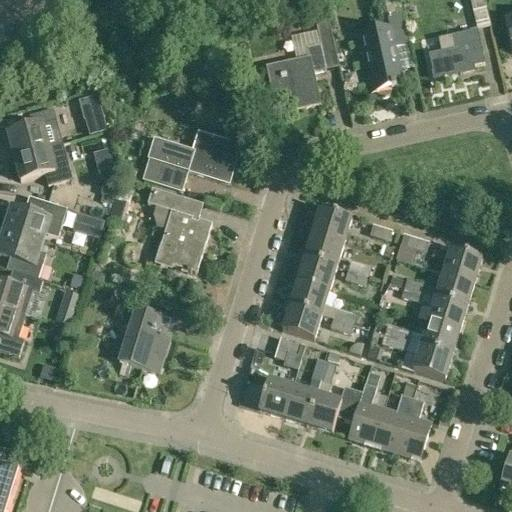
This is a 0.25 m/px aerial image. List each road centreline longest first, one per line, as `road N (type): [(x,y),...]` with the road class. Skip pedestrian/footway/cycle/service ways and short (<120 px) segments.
road 1 (residential): [(202,435),(276,196),(296,166),(327,151),(510,111)]
road 2 (residential): [(439,508),(511,270)]
road 3 (residential): [(439,508),(202,435)]
road 4 (residential): [(202,435),(0,395)]
